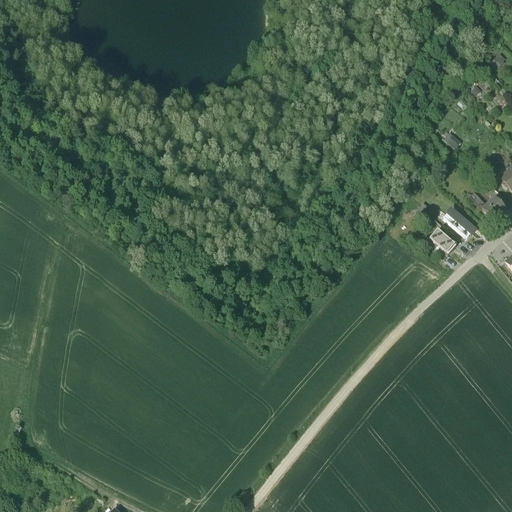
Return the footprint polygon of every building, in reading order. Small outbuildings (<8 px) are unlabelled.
[(500,100),(509,90),(500,81),(490,90),(500,100)] [(461,172),(453,165),(448,170),(456,177),(461,172)] [(485,234),(474,222),(470,226),(481,238),(485,234)] [(495,228),(482,240),(494,253),(507,241),(495,228)] [(475,260),(451,240),(447,245),(443,250),(467,269),(471,265),(475,260)] [(456,275),(437,260),(430,270),(448,285),(456,275)]
